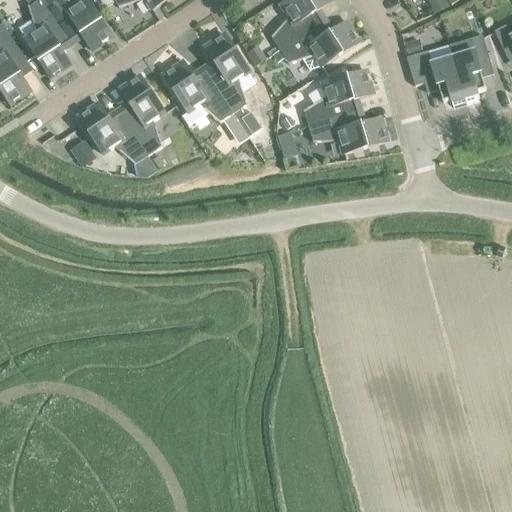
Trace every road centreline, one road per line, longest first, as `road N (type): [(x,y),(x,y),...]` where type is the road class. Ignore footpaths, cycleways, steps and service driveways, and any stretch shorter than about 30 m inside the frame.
road 1 (unclassified): [(431,203),(140,239),(79,231),(0,193)]
road 2 (residential): [(418,145),(384,31),(363,0)]
